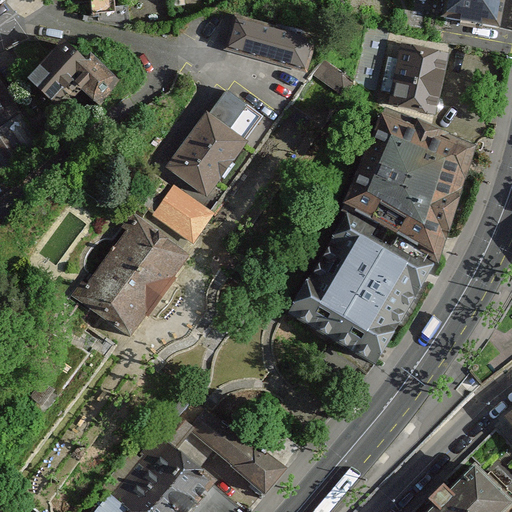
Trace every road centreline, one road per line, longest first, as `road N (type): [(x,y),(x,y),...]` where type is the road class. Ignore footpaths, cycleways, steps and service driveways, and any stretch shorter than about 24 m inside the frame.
road 1 (secondary): [(511,184),(486,250),(401,388),(295,511)]
road 2 (residential): [(31,12),(283,88)]
road 3 (residential): [(511,385),(381,511)]
